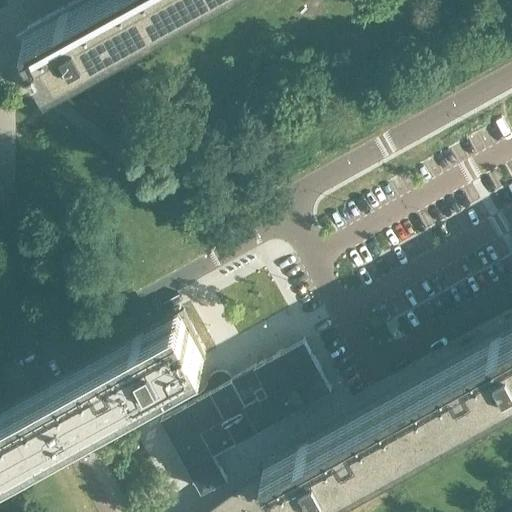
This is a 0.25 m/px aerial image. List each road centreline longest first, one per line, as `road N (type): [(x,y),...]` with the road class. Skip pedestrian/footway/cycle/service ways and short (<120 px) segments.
road 1 (residential): [(287,220),(0,374)]
road 2 (residential): [(287,220),(305,191),(511,76)]
